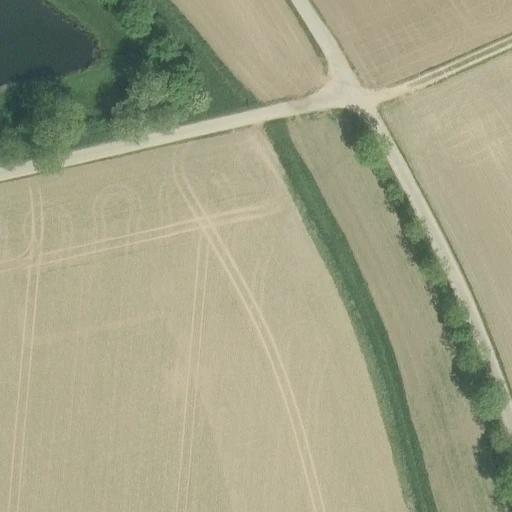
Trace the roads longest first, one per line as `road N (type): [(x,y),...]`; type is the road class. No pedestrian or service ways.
road 1 (residential): [(356,92),(468,303),(511,433)]
road 2 (residential): [(0,174),(356,92)]
road 3 (track): [(363,105),(511,41)]
